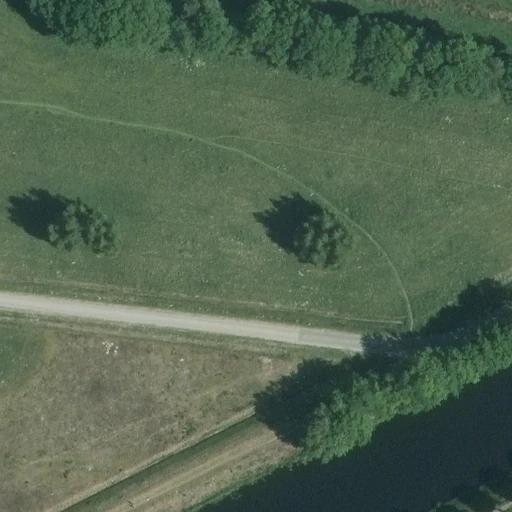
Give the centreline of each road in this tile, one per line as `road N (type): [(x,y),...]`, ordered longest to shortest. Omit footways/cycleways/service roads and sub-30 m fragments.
road 1 (unclassified): [(0,301),(430,351),(511,310)]
road 2 (track): [(430,351),(119,511)]
